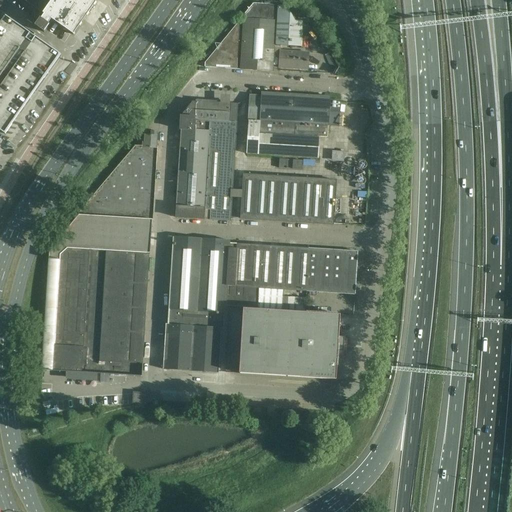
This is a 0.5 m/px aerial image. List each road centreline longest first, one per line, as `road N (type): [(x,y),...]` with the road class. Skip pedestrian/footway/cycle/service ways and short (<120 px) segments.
road 1 (secondary): [(35,511),(5,409),(5,348),(19,275),(56,190),(197,0)]
road 2 (motorway): [(452,0),(466,191),(444,511)]
road 3 (motorway): [(426,0),(433,200),(419,371)]
road 4 (unclassified): [(162,228),(171,115),(203,78),(376,88)]
road 5 (secondary): [(169,0),(61,148),(0,271)]
road 6 (unclassified): [(383,241),(361,383),(351,394),(225,390)]
road 7 (motorway): [(498,270),(476,0)]
road 8 (motorway): [(498,270),(507,136),(497,0)]
road 9 (motorway): [(481,511),(498,270)]
road 10 (unclassified): [(225,390),(153,382),(162,228)]
road 11 (unclassified): [(162,228),(383,241)]
road 12 (motorway): [(419,371),(380,458),(325,511)]
road 13 (unclassified): [(376,88),(388,143),(383,241)]
road 14 (motorway): [(419,371),(403,511)]
